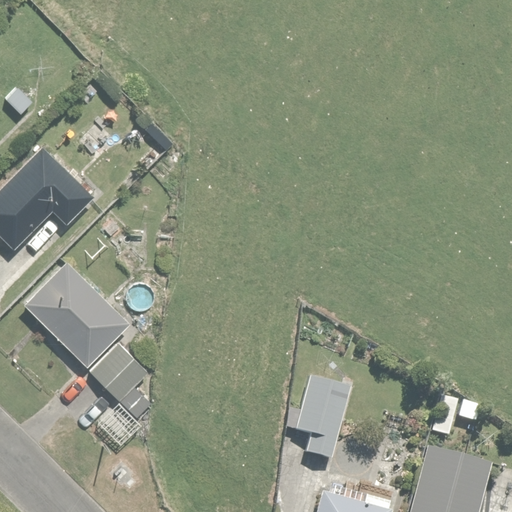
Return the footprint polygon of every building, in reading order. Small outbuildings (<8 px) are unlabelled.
[(45,145),(0,189),(0,233),(17,251),(56,211),(67,222),(95,195),(45,145)] [(132,320),(70,259),(24,308),(134,414),(151,396),(136,381),(147,371),(114,339),(132,320)] [(333,461),(351,385),(309,374),(295,434),(311,438),(306,455),(333,461)] [(450,437),(459,401),(441,397),(432,433),(450,437)] [(478,511),(491,466),(429,448),(411,511),(478,511)] [(392,511),(322,494),(317,511),(392,511)]
